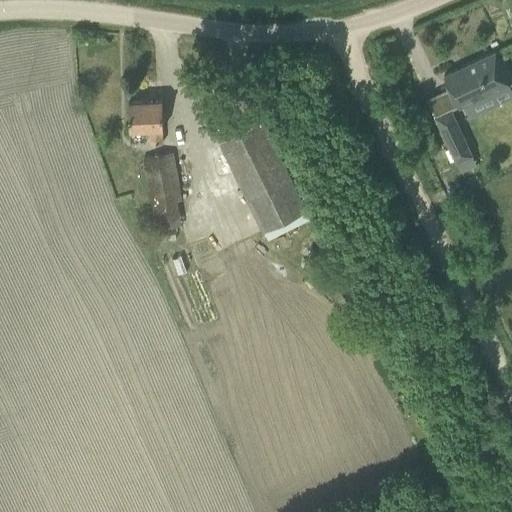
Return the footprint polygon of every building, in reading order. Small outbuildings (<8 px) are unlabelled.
[(511,81),(497,50),(444,74),(458,106),(511,81)] [(162,99),(128,101),(129,129),(148,129),(149,141),(164,141),(162,99)] [(472,154),(451,108),(435,116),(456,161),(472,154)] [(262,118),(219,139),(248,198),(292,177),(262,118)] [(177,199),(181,198),(172,150),(142,156),(156,231),(182,226),(177,199)]
